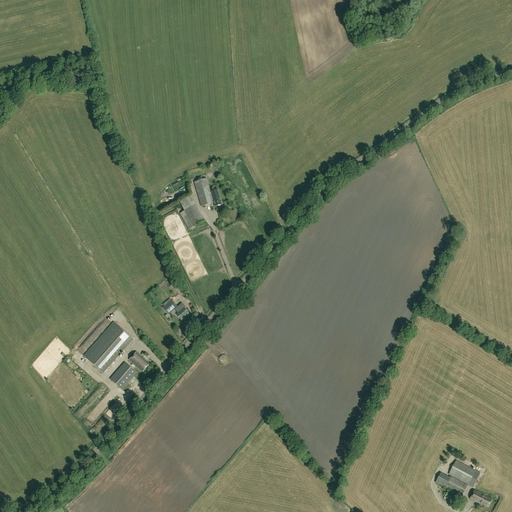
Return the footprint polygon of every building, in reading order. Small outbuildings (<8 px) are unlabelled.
[(210,192),(206,179),(194,182),(201,207),(214,203),(215,207),(221,205),(217,190),(210,192)] [(189,229),(204,221),(190,196),(180,202),(185,211),(180,213),(189,229)] [(172,300),(171,300),(164,306),(163,308),(169,314),(177,307),(172,300)] [(185,307),(182,304),(175,309),(178,313),(176,315),(181,320),(188,314),(184,308),(185,307)] [(104,373),(133,339),(113,322),(83,356),(104,373)] [(142,373),(150,364),(136,352),(129,360),(142,373)] [(122,390),(137,373),(125,362),(110,379),(122,390)] [(468,485),(475,471),(456,461),(449,474),(468,485)] [(449,477),(441,473),(435,483),(456,494),(456,495),(448,491),(444,497),(458,504),(467,486),(450,476),(449,477)] [(488,508),(492,500),(485,496),(486,495),(474,490),(470,499),(482,505),(488,508)]
